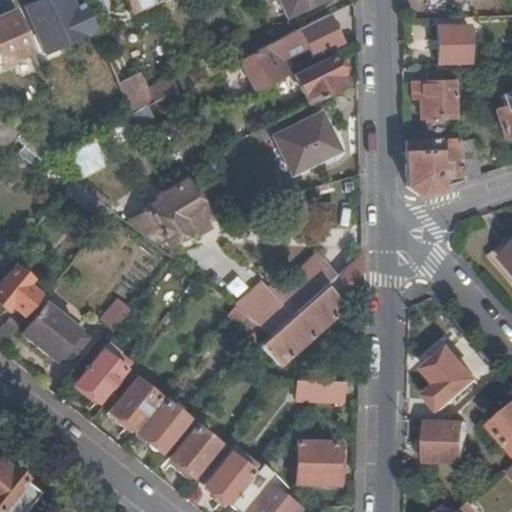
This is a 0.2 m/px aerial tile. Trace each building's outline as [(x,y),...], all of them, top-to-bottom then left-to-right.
[(95,31),(84,4),(72,9),(68,0),(38,0),(23,7),(44,53),(61,46),(95,31)] [(125,0),(136,24),(162,12),(156,0),(125,0)] [(279,0),(288,19),(330,0),(279,0)] [(31,51),(13,12),(0,18),(0,68),(4,67),(3,64),(31,51)] [(344,44),(331,16),(291,35),(254,53),(239,61),(254,93),(291,76),(285,64),(309,53),(311,60),(344,44)] [(468,26),(437,27),(437,66),(468,65),(468,26)] [(254,53),(243,28),(228,36),(239,61),(254,53)] [(293,77),(308,106),(326,97),(344,89),(338,79),(342,77),(331,57),(293,77)] [(206,77),(220,70),(216,60),(202,66),(206,77)] [(190,75),(188,70),(162,82),(168,96),(194,83),(190,75)] [(454,71),(434,71),(434,84),(420,84),(421,98),(420,98),(421,119),(456,117),(454,71)] [(195,72),(190,75),(194,83),(200,80),(195,72)] [(140,75),(119,84),(132,113),(143,108),(154,103),(147,89),(140,75)] [(162,82),(147,89),(154,103),(168,96),(162,82)] [(421,98),(420,84),(410,85),(411,98),(420,98),(421,98)] [(511,92),(500,96),(504,108),(494,112),(503,138),(511,135),(511,92)] [(143,108),(132,113),(124,117),(134,135),(152,126),(143,108)] [(338,152),(319,114),(272,137),(290,175),(338,152)] [(47,155),(47,154),(0,116),(0,154),(13,138),(42,160),(44,158),(47,155)] [(83,177),(108,162),(93,137),(68,152),(83,177)] [(446,188),(464,182),(460,151),(459,140),(448,140),(449,161),(446,165),(440,165),(439,152),(428,152),(427,141),(404,142),(406,188),(419,197),(440,190),(440,178),(446,177),(446,188)] [(464,182),(479,177),(474,149),(460,151),(464,182)] [(188,230),(192,228),(203,222),(207,220),(185,181),(155,199),(157,201),(145,208),(147,211),(136,218),(146,237),(156,243),(163,239),(167,246),(189,233),(188,230)] [(147,238),(112,211),(103,222),(138,249),(147,238)] [(128,222),(146,237),(136,218),(128,222)] [(203,222),(192,228),(197,237),(208,231),(203,222)] [(511,251),(503,259),(511,269),(511,251)] [(362,254),(336,277),(348,296),(361,294),(362,254)] [(10,304),(15,309),(22,314),(37,295),(25,286),(29,280),(13,267),(0,283),(0,306),(5,310),(10,304)] [(243,353),(247,356),(255,363),(266,353),(279,367),(345,308),(325,286),(291,317),(269,336),(261,330),(253,341),(243,353)] [(97,318),(110,330),(130,309),(117,297),(97,318)] [(291,317),(278,302),(275,298),(251,321),(261,330),(269,336),(291,317)] [(74,353),(86,338),(78,332),(77,331),(44,304),(20,334),(53,361),(65,346),(74,353)] [(233,307),(225,318),(253,341),(261,330),(251,321),(233,307)] [(15,309),(0,328),(0,350),(1,351),(27,318),(22,314),(15,309)] [(99,401),(129,362),(120,355),(121,353),(107,342),(75,382),(99,401)] [(477,384),(451,353),(427,372),(441,388),(429,398),(442,414),(477,384)] [(158,398),(136,379),(110,410),(134,428),(158,398)] [(343,383),(296,381),(296,400),(342,403),(343,383)] [(186,420),(164,402),(139,433),(162,451),(186,420)] [(511,447),(511,411),(494,427),(504,439),(503,441),(509,448),(511,447)] [(467,424),(448,424),(427,423),(426,464),(465,465),(467,424)] [(192,476),(217,445),(194,427),(170,457),(192,476)] [(337,444),(297,442),(296,485),(335,486),(337,444)] [(227,503),(251,473),(228,454),(204,485),(227,503)] [(0,511),(25,511),(41,493),(25,481),(25,479),(10,467),(9,468),(0,461),(0,511)] [(255,474),(230,505),(237,511),(297,511),(299,511),(266,484),(273,475),(263,464),(255,474)] [(61,511),(88,511),(72,499),(61,511)]
